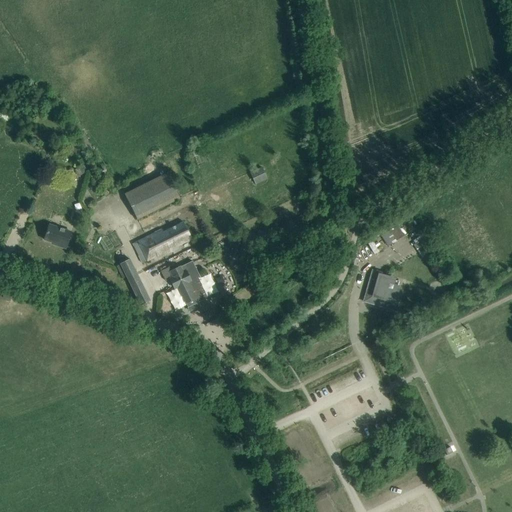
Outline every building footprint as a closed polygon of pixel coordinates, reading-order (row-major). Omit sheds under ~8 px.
[(83,164),(78,167),(82,174),(87,171),(83,164)] [(180,198),(167,172),(124,194),(137,220),(180,198)] [(162,229),(132,243),(141,263),(153,258),(154,260),(172,252),(174,254),(181,250),(179,246),(199,236),(191,218),(163,232),(162,229)] [(71,232),(50,225),(44,239),(57,244),(57,245),(66,249),(71,232)] [(122,268),(118,270),(123,279),(126,277),(140,305),(150,300),(130,259),(119,264),(122,268)] [(198,281),(201,279),(193,261),(181,267),(181,266),(169,271),(169,272),(167,273),(175,288),(178,287),(186,303),(195,299),(197,303),(207,298),(198,281)] [(381,273),(372,270),(364,299),(366,302),(394,310),(397,301),(393,300),(397,286),(393,285),(394,281),(380,277),(381,273)] [(450,447),(444,449),(447,455),(453,452),(450,447)]
